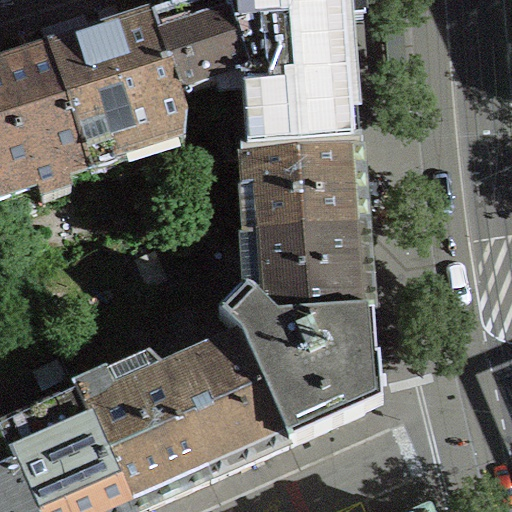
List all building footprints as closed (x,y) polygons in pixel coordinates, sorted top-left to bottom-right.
[(180,0),(174,2),(178,14),(152,23),(178,104),(185,102),(240,83),(250,80),(252,79),(226,0),(221,0),(200,7),(197,0),(180,0)] [(363,27),(360,0),(226,0),(252,79),(250,80),(240,83),(240,85),(240,89),(238,89),(239,91),(241,91),(246,155),(240,156),(241,161),(242,161),(360,152),(362,151),(362,146),(360,146),(355,89),(358,89),(354,28),(363,27)] [(81,46),(50,56),(84,161),(183,129),(183,119),(178,104),(152,23),(115,35),(114,34),(81,45),(81,46)] [(84,161),(50,56),(0,72),(0,187),(31,178),(40,205),(70,195),(61,168),(84,161)] [(258,191),(261,240),(367,232),(360,152),(242,161),(244,191),(244,192),(258,191)] [(260,306),(278,324),(373,317),(367,232),(261,240),(266,297),(260,298),(260,306)] [(0,311),(12,306),(4,287),(0,268),(0,311)] [(364,415),(383,406),(382,398),(381,389),(382,389),(380,361),(377,362),(375,342),(377,341),(375,319),(373,320),(373,317),(278,324),(260,306),(255,300),(246,297),(242,295),(220,317),(243,340),(291,447),(293,446),(364,415)] [(290,447),(291,447),(243,340),(242,341),(165,374),(164,375),(211,482),(290,447)] [(84,411),(129,511),(144,511),(211,482),(164,375),(113,398),(105,379),(76,392),(79,399),(84,411)] [(8,454),(33,511),(129,511),(84,411),(4,446),(8,454)] [(0,457),(0,511),(33,511),(8,454),(0,457)]
